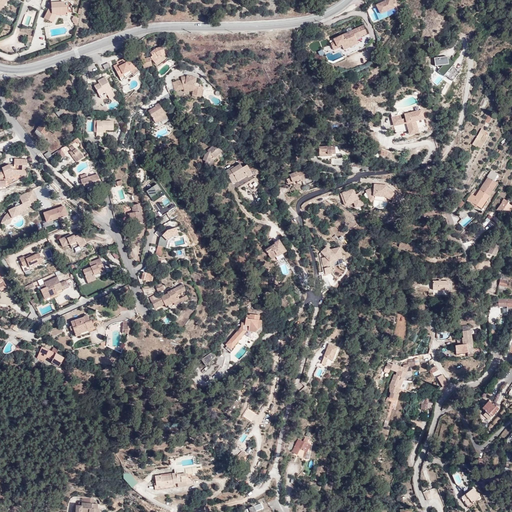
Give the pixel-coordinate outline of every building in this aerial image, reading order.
[(46,13),(59,13),(59,5),(57,5),(57,2),(54,1),(54,0),(43,0),(44,1),(41,1),(41,8),(35,17),(42,21),(46,13)] [(377,13),(378,16),(380,22),(380,23),(393,18),(393,14),(396,13),(392,1),(388,2),(390,9),(377,13)] [(27,10),(24,24),(32,26),(36,12),(27,10)] [(59,15),(59,13),(46,13),(42,21),(44,22),(48,15),(59,15)] [(70,21),(76,24),(79,18),(74,15),(70,21)] [(364,34),(356,37),(360,45),(367,42),(364,34)] [(360,45),(356,37),(346,41),(348,46),(354,44),(356,47),(360,45)] [(348,46),(346,41),(333,46),(334,49),(336,54),(341,53),(341,54),(343,57),(357,52),(356,47),(354,44),(348,46)] [(154,53),(158,52),(157,47),(150,48),(143,52),(146,56),(141,57),(141,61),(138,62),(137,59),(134,59),(136,68),(145,66),(144,61),(146,60),(147,62),(153,57),(152,55),(155,55),(154,53)] [(336,54),(334,49),(329,51),(332,58),(341,54),(341,53),(336,54)] [(446,55),(433,57),(434,64),(447,62),(446,55)] [(440,66),(437,71),(452,80),(458,71),(450,65),(453,62),(448,59),(442,67),(440,66)] [(123,71),(125,73),(129,70),(124,61),(120,63),(114,66),(112,63),(108,66),(113,78),(123,71)] [(115,82),(125,73),(123,71),(113,78),(115,82)] [(98,90),(103,87),(97,75),(90,79),(91,81),(85,84),(90,93),(98,90)] [(187,92),(195,94),(197,89),(194,88),(194,85),(190,84),(190,79),(182,78),(175,81),(175,83),(167,85),(169,93),(178,91),(178,94),(187,92)] [(106,94),(103,87),(98,90),(101,97),(106,94)] [(154,107),(150,109),(150,111),(144,115),(149,124),(147,125),(151,133),(164,125),(154,107)] [(401,135),(410,133),(407,122),(415,120),(413,111),(396,114),(397,119),(393,120),(392,115),(384,117),(385,126),(398,123),(401,135)] [(484,121),(488,123),(492,116),(489,114),(484,121)] [(108,121),(92,120),(92,132),(97,132),(97,129),(108,130),(108,121)] [(41,121),(34,131),(44,137),(50,127),(41,121)] [(476,129),(465,144),(470,147),(473,143),(477,145),(484,136),(476,129)] [(44,137),(34,131),(32,135),(41,141),(44,137)] [(72,163),(80,158),(76,152),(75,152),(70,145),(67,148),(69,150),(66,152),(72,163)] [(327,146),(310,147),(311,157),(323,156),(323,154),(327,154),(327,146)] [(214,158),(215,159),(215,160),(219,156),(214,150),(213,151),(211,148),(205,153),(204,154),(201,158),(199,163),(201,164),(200,167),(207,170),(210,163),(208,162),(214,158)] [(58,149),(53,152),(57,158),(62,155),(58,149)] [(20,169),(25,170),(29,171),(30,171),(31,164),(18,163),(17,171),(13,170),(13,168),(5,171),(6,174),(6,175),(0,175),(0,185),(1,184),(1,190),(8,190),(8,182),(16,179),(16,178),(17,178),(17,186),(27,182),(27,180),(25,179),(25,175),(19,174),(20,169)] [(232,165),(218,173),(225,184),(226,183),(230,189),(247,179),(240,167),(235,169),(232,165)] [(486,175),(493,179),(496,171),(490,168),(486,175)] [(287,172),(278,176),(279,179),(277,179),(279,185),(282,183),(284,187),(292,184),(290,181),(298,178),(294,171),(288,174),(287,172)] [(495,180),(493,179),(486,175),(476,195),(473,201),(482,206),(486,199),(491,188),(495,180)] [(93,180),(92,177),(82,179),(81,176),(75,177),(76,180),(75,181),(76,185),(77,185),(79,189),(81,189),(82,193),(88,192),(89,193),(91,193),(93,192),(94,191),(94,189),(93,186),(94,186),(93,180)] [(8,182),(8,190),(17,186),(17,178),(16,178),(16,179),(8,182)] [(175,209),(158,183),(146,191),(163,216),(175,209)] [(362,197),(367,195),(380,196),(383,198),(387,192),(380,187),(380,184),(367,183),(367,187),(364,188),(360,190),(362,197)] [(350,206),(357,204),(353,193),(349,194),(347,189),(334,193),(336,199),(338,198),(340,203),(348,200),(350,206)] [(33,191),(20,196),(23,204),(9,210),(9,212),(8,213),(5,215),(3,218),(2,221),(7,224),(11,222),(13,217),(20,214),(20,213),(28,209),(27,208),(32,206),(31,204),(38,201),(33,191)] [(473,201),(476,195),(471,192),(468,199),(473,201)] [(508,210),(511,204),(511,203),(505,200),(506,198),(502,196),(500,199),(501,199),(496,208),(500,210),(502,207),(508,210)] [(349,207),(350,206),(348,200),(340,203),(338,198),(336,199),(339,205),(347,202),(349,207)] [(138,204),(132,205),(134,212),(136,223),(142,221),(138,204)] [(68,215),(65,205),(43,212),(46,222),(42,223),(44,228),(55,224),(53,220),(68,215)] [(499,218),(494,214),(490,220),(494,224),(499,218)] [(466,216),(459,223),(463,226),(470,219),(466,216)] [(178,235),(176,228),(167,230),(160,237),(155,255),(164,257),(168,241),(172,237),(178,235)] [(78,242),(79,244),(84,242),(80,233),(75,235),(74,233),(71,235),(70,233),(59,238),(63,245),(69,242),(71,245),(78,242)] [(273,241),(266,246),(260,251),(265,259),(275,253),(276,254),(280,252),(273,241)] [(494,254),(499,244),(494,242),(492,247),(490,246),(488,251),(494,254)] [(337,259),(341,258),(338,246),(327,248),(327,247),(320,249),(322,257),(320,257),(323,267),(338,264),(337,259)] [(27,264),(35,261),(32,254),(23,258),(22,256),(18,258),(18,257),(13,259),(16,267),(21,265),(22,269),(28,267),(27,264)] [(82,270),(86,280),(94,277),(93,274),(95,273),(96,275),(101,273),(100,271),(104,270),(100,259),(89,263),(90,267),(82,270)] [(36,263),(28,267),(22,269),(21,265),(16,267),(14,268),(16,273),(22,271),(23,272),(38,266),(36,263)] [(146,281),(150,275),(144,272),(141,279),(146,281)] [(0,275),(0,290),(1,292),(9,288),(0,275)] [(35,284),(36,285),(37,288),(32,290),(31,290),(35,299),(40,296),(41,298),(47,296),(46,293),(54,290),(54,292),(61,289),(58,283),(52,286),(49,278),(35,284)] [(447,279),(431,278),(431,287),(446,287),(447,279)] [(504,290),(506,282),(498,279),(496,289),(504,290)] [(181,287),(170,291),(173,297),(181,294),(181,287)] [(162,295),(152,300),(147,302),(149,307),(159,303),(160,305),(160,307),(168,304),(175,302),(174,301),(173,297),(170,291),(162,294),(162,295)] [(502,307),(511,307),(511,304),(511,297),(495,297),(495,303),(502,303),(502,307)] [(182,298),(174,301),(175,302),(168,304),(169,307),(182,303),(182,298)] [(71,325),(73,329),(75,335),(78,334),(77,332),(93,327),(91,320),(90,321),(87,314),(83,316),(83,317),(70,321),(71,325)] [(259,315),(249,314),(249,319),(245,319),(244,323),(241,323),(240,328),(226,345),(232,350),(246,332),(254,332),(260,326),(261,320),(258,320),(259,315)] [(128,334),(131,323),(123,321),(122,333),(128,334)] [(77,332),(78,334),(79,336),(96,330),(94,326),(93,327),(77,332)] [(16,331),(10,327),(6,333),(13,337),(16,331)] [(455,354),(473,352),(470,331),(462,332),(463,339),(462,339),(462,346),(454,346),(455,354)] [(328,361),(333,348),(324,345),(319,358),(323,359),(328,361)] [(42,346),(38,354),(45,358),(46,357),(53,361),(52,364),(60,369),(65,359),(42,346)] [(216,356),(212,352),(201,359),(206,366),(216,356)] [(216,364),(222,366),(224,358),(218,356),(216,364)] [(403,381),(408,368),(415,367),(414,361),(408,361),(408,364),(400,365),(400,367),(399,367),(396,376),(400,377),(401,378),(400,381),(401,380),(403,381)] [(447,385),(440,372),(438,373),(439,375),(444,387),(447,385)] [(444,387),(439,375),(438,373),(435,375),(442,387),(444,387)] [(396,387),(399,381),(400,377),(396,376),(394,376),(390,385),(391,385),(399,387),(396,387)] [(398,396),(400,389),(401,388),(399,387),(391,385),(390,385),(390,393),(391,393),(389,399),(397,401),(398,396)] [(427,411),(427,409),(431,410),(432,404),(428,403),(430,395),(424,396),(422,402),(421,405),(422,405),(421,410),(427,411)] [(490,412),(495,417),(502,408),(499,405),(498,407),(492,401),(485,408),(490,412)] [(252,421),(255,414),(247,410),(244,416),(252,421)] [(308,441),(305,439),(303,443),(298,441),(292,455),(297,457),(300,451),(306,454),(310,447),(307,445),(308,441)] [(233,449),(228,453),(231,457),(232,458),(237,454),(236,454),(234,450),(233,449)] [(177,462),(167,464),(167,467),(164,468),(164,471),(154,473),(154,471),(148,472),(149,486),(159,484),(159,481),(166,480),(165,478),(174,478),(174,482),(184,481),(183,473),(180,474),(180,469),(177,469),(177,463),(177,462)] [(127,470),(122,475),(132,487),(138,482),(127,470)] [(457,470),(450,473),(457,485),(463,481),(457,470)] [(475,493),(463,502),(470,511),(482,501),(475,493)] [(252,501),(233,506),(235,511),(253,506),(252,501)] [(81,511),(82,509),(78,509),(78,502),(66,503),(66,509),(66,511),(64,511),(81,511)]
